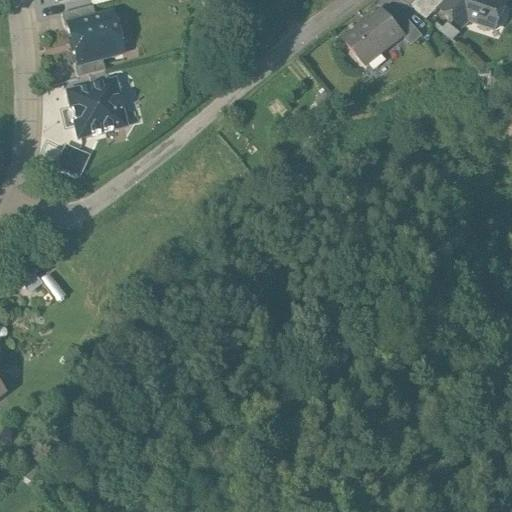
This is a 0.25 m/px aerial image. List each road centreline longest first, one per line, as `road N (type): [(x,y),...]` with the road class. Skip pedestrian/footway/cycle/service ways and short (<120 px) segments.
road 1 (residential): [(361,0),(86,213),(60,219),(15,200)]
road 2 (residential): [(14,0),(25,83),(15,200)]
